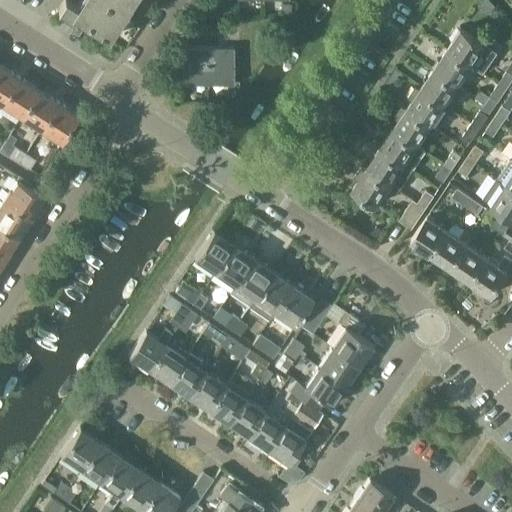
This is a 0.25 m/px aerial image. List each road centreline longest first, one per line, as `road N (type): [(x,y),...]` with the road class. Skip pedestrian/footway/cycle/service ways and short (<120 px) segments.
road 1 (residential): [(0,305),(128,105)]
road 2 (residential): [(299,511),(105,383)]
road 3 (residential): [(257,189),(386,0)]
road 4 (residential): [(433,323),(372,268),(257,189)]
road 5 (residential): [(257,189),(128,105)]
road 6 (residential): [(357,433),(471,511)]
road 7 (residential): [(114,96),(0,22)]
road 8 (residential): [(357,433),(433,323)]
